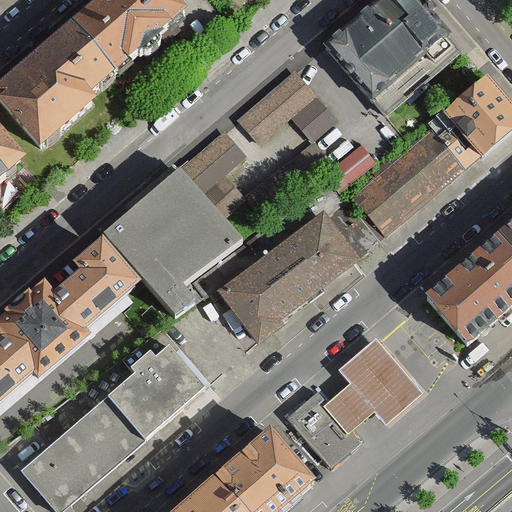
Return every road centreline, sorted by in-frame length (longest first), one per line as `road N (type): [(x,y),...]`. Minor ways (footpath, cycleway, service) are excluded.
road 1 (residential): [(119,511),(511,174)]
road 2 (residential): [(324,0),(0,267)]
road 3 (primary): [(511,389),(357,511)]
